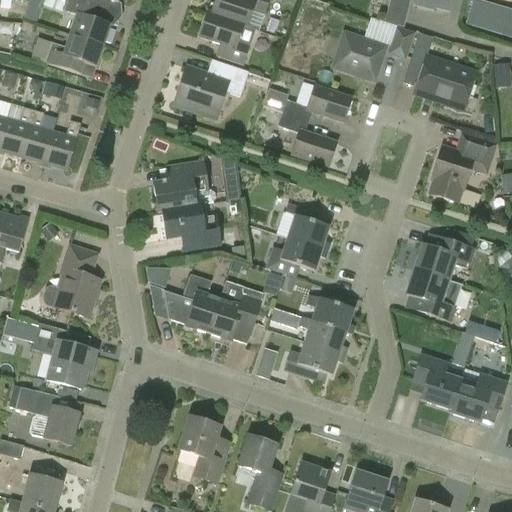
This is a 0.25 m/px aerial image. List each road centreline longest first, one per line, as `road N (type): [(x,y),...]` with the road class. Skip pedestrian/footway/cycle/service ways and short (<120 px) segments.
road 1 (residential): [(368,433),(391,367),(373,285),(402,193)]
road 2 (residential): [(137,359),(368,433)]
road 3 (residential): [(117,203),(180,0)]
road 4 (residential): [(402,193),(422,128),(377,114),(356,179)]
road 5 (residential): [(137,359),(117,203)]
road 6 (residential): [(97,511),(137,359)]
road 7 (residential): [(368,433),(511,478)]
road 8 (residential): [(117,203),(71,202),(0,181)]
